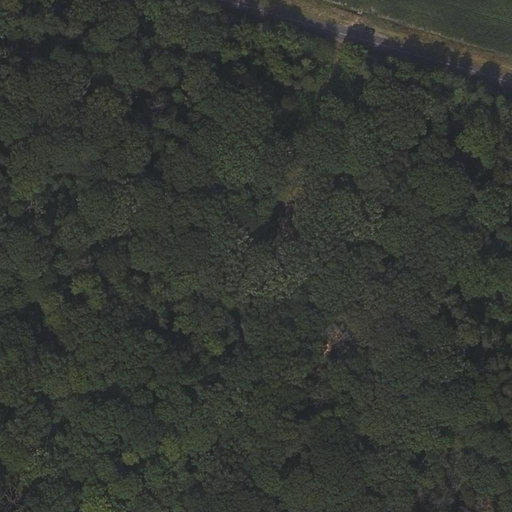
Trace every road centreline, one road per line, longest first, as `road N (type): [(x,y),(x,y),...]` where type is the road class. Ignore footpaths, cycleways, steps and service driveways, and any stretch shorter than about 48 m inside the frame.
road 1 (track): [(186,511),(305,176)]
road 2 (tertiary): [(225,0),(511,85)]
road 3 (track): [(305,176),(353,37)]
